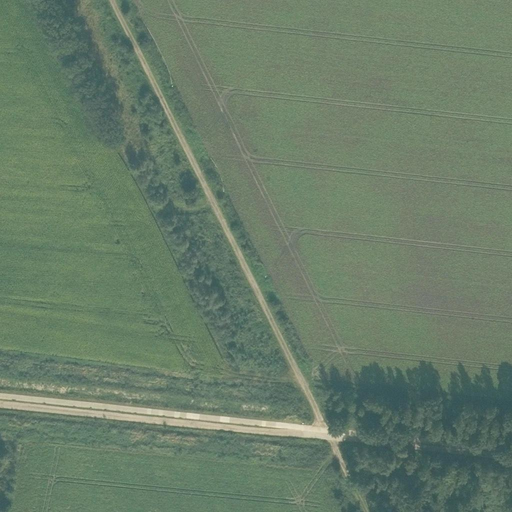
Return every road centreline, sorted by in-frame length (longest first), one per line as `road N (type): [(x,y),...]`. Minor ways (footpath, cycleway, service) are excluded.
road 1 (track): [(0,404),(511,457)]
road 2 (track): [(117,0),(329,438)]
